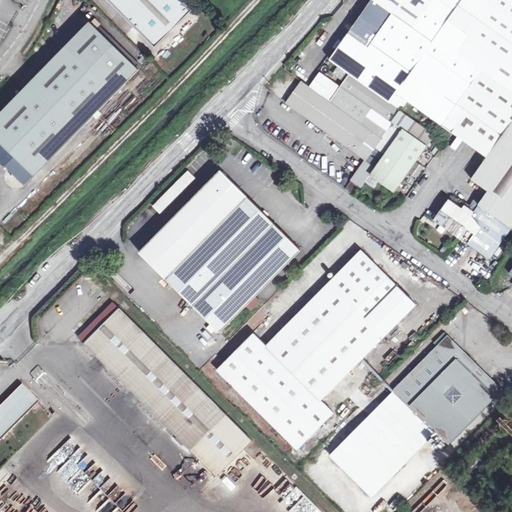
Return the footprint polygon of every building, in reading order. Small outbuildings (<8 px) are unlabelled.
[(189,13),(176,0),(103,0),(152,50),(189,13)] [(388,16),(439,51),(475,0),(370,0),(369,2),(388,16)] [(475,0),(439,51),(482,82),(485,79),(498,88),(511,68),(511,5),(504,0),(475,0)] [(369,2),(344,37),(364,50),(388,16),(369,2)] [(439,51),(388,16),(364,50),(344,37),(338,45),(333,42),(328,50),(333,53),(326,62),(346,76),(387,105),(394,95),(403,102),(439,51)] [(136,71),(87,23),(0,113),(0,165),(23,187),(136,71)] [(439,51),(403,102),(441,128),(446,132),(462,111),(482,82),(439,51)] [(511,113),(496,136),(481,157),(465,179),(477,187),(473,192),(479,196),(511,219),(511,68),(498,88),(511,97),(511,113)] [(339,91),(329,105),(366,132),(376,139),(387,123),(396,111),(387,105),(346,76),(337,89),(339,91)] [(485,79),(482,82),(462,111),(463,112),(496,136),(511,113),(511,97),(498,88),(485,79)] [(329,105),(298,83),(282,105),(350,154),(366,132),(329,105)] [(394,95),(387,105),(396,111),(403,102),(394,95)] [(387,123),(397,130),(421,147),(430,135),(396,111),(387,123)] [(463,112),(462,111),(446,132),(451,136),(456,129),(453,127),(463,112)] [(481,157),(496,136),(463,112),(453,127),(456,129),(451,136),(481,157)] [(376,139),(369,148),(379,155),(397,130),(387,123),(376,139)] [(368,169),(364,175),(389,192),(421,147),(397,130),(379,155),(369,170),(368,169)] [(366,132),(350,154),(360,161),(369,148),(376,139),(366,132)] [(358,163),(345,181),(354,188),(364,175),(368,169),(358,163)] [(212,174),(131,256),(159,283),(240,201),(212,174)] [(344,182),(339,189),(347,195),(352,188),(344,182)] [(473,192),(462,208),(468,212),(479,196),(473,192)] [(511,220),(511,219),(479,196),(468,212),(462,208),(460,206),(457,210),(443,200),(428,221),(484,260),(511,220)] [(240,201),(159,283),(212,334),(292,252),(240,201)] [(259,351),(247,339),(212,375),(292,453),(327,417),(315,405),(411,306),(356,253),(259,351)] [(242,444),(108,303),(73,337),(207,477),(242,444)] [(447,362),(457,351),(441,336),(388,390),(391,393),(435,436),(444,444),(489,397),(477,384),(483,378),(468,363),(458,374),(447,362)] [(458,374),(468,363),(457,351),(447,362),(458,374)] [(477,384),(489,397),(496,390),(483,378),(477,384)] [(14,384),(0,397),(0,429),(30,401),(14,384)] [(435,436),(391,393),(330,455),(373,498),(435,436)] [(221,480),(231,490),(242,479),(233,469),(221,480)] [(298,487),(282,501),(289,509),(305,496),(298,487)]
